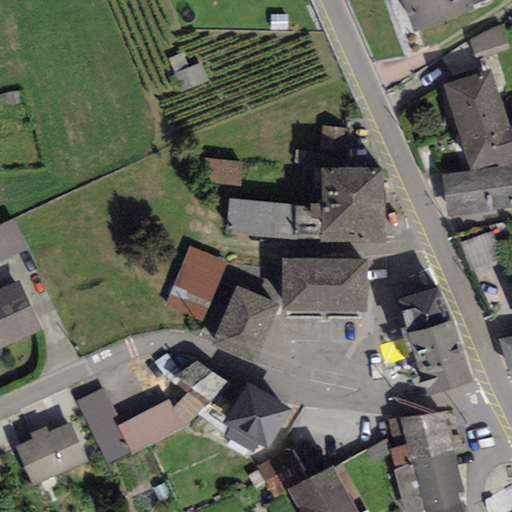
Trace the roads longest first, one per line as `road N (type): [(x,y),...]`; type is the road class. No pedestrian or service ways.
road 1 (residential): [(0,402),(149,343),(173,343),(339,396),(401,404),(500,382)]
road 2 (unclassified): [(323,0),(500,382)]
road 3 (unknown): [(365,92),(511,2)]
